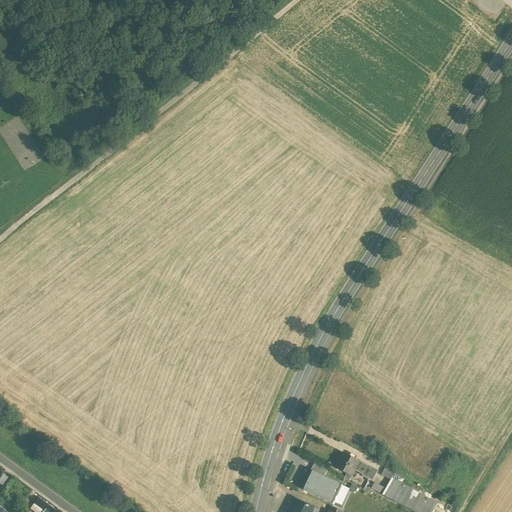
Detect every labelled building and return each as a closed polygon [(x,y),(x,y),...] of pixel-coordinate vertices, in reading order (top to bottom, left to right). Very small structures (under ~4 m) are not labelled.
[(347,475),(352,478),(355,472),(360,463),(345,454),(336,469),(347,475)] [(368,467),(360,463),(355,472),(363,476),(368,467)] [(315,465),(308,476),(311,478),(313,472),(325,478),(328,471),(315,465)] [(368,467),(363,476),(363,477),(371,481),(377,471),(369,466),(368,467)] [(382,476),(392,481),(396,472),(387,467),(382,476)] [(311,478),(304,491),(333,504),(342,486),(325,478),(313,472),(311,478)] [(349,483),(352,478),(347,475),(344,480),(349,483)] [(392,481),(384,496),(413,511),(433,511),(438,505),(393,480),(392,481)] [(54,511),(55,511),(38,498),(34,504),(44,511),(54,511)] [(318,511),(298,502),(293,511),(318,511)]
